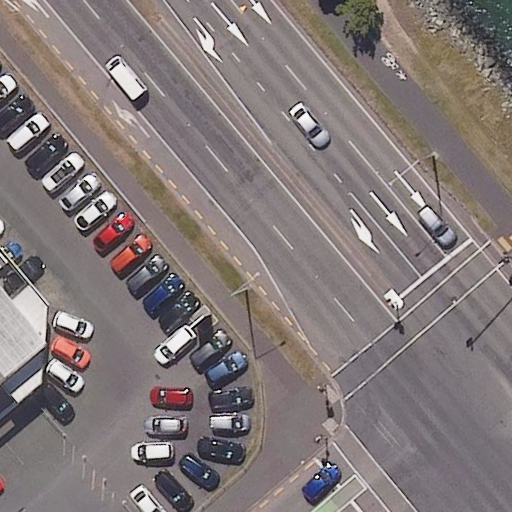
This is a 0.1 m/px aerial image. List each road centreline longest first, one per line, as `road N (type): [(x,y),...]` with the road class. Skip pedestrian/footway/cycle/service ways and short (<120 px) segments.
road 1 (secondary): [(460,461),(378,350),(84,0)]
road 2 (secondary): [(220,0),(432,270),(511,357)]
